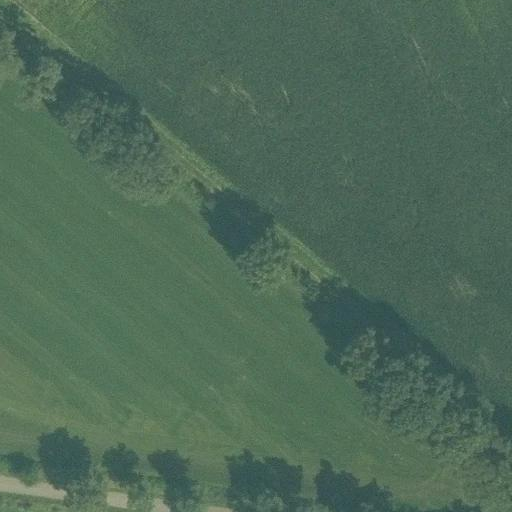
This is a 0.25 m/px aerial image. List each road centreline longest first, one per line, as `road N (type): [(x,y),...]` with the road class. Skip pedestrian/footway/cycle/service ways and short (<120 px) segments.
road 1 (track): [(511,441),(0,10)]
road 2 (unclassified): [(184,511),(0,486)]
